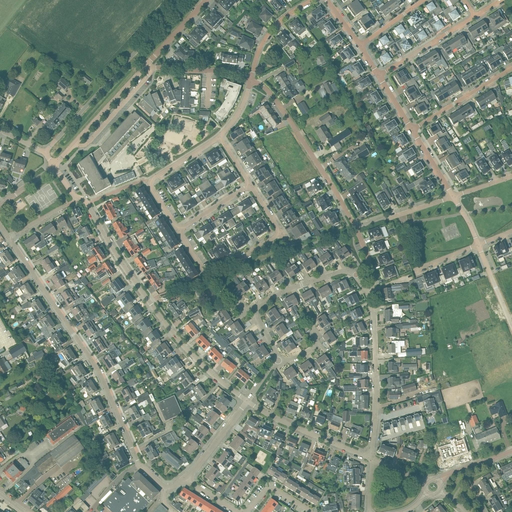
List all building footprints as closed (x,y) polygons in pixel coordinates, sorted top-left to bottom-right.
[(222,0),(219,4),(222,8),(219,11),(225,17),(228,13),(227,12),(231,7),(222,0)] [(283,8),(278,1),(279,0),(272,0),(274,1),(270,4),(278,13),(280,11),(281,11),(283,9),(283,8)] [(362,0),(361,0),(352,0),(352,1),(353,3),(347,8),(347,7),(347,8),(351,13),(360,6),(358,3),(362,0)] [(393,0),(392,0),(389,3),(394,10),(399,7),(393,0)] [(425,7),(430,14),(433,11),(436,16),(439,14),(443,12),(442,12),(435,0),(436,3),(434,5),(432,2),(425,7)] [(390,13),(394,10),(389,3),(384,6),(390,13)] [(265,22),(266,23),(272,17),(267,12),(269,10),(264,5),(262,8),(264,10),(262,12),(263,13),(259,17),(263,20),(263,21),(264,22),(265,22)] [(362,9),(360,6),(351,13),(354,18),(355,18),(354,17),(360,13),(362,15),(368,12),(364,7),(362,9)] [(385,17),(390,13),(384,6),(380,9),(378,7),(375,9),(380,16),(383,14),(385,17)] [(452,12),(449,7),(442,12),(443,12),(443,13),(450,23),(449,20),(451,19),(453,21),(460,17),(460,16),(462,14),(459,9),(456,11),(455,10),(452,12)] [(317,21),(325,16),(320,8),(311,14),(314,18),(310,21),(314,28),(319,24),(317,21)] [(208,15),(208,16),(219,26),(224,22),(222,20),(225,17),(219,11),(216,14),(213,12),(209,16),(208,15)] [(416,13),(409,18),(410,19),(414,25),(417,29),(420,27),(421,26),(424,24),(427,22),(424,19),(423,16),(419,11),(419,12),(420,14),(418,15),(416,13)] [(358,22),(361,27),(370,21),(373,19),(371,16),(368,12),(362,15),(364,18),(363,19),(358,22)] [(493,14),(501,27),(509,22),(505,16),(502,18),(499,12),(496,13),(496,12),(493,14)] [(501,27),(493,14),(490,16),(490,17),(488,18),(492,24),(489,26),(493,32),(501,27)] [(208,16),(204,20),(208,23),(204,27),(210,32),(214,29),(215,31),(219,26),(208,16)] [(433,18),(427,22),(429,25),(434,34),(433,31),(435,29),(437,32),(444,27),(443,26),(439,20),(436,16),(433,18)] [(257,21),(251,17),(247,23),(251,25),(249,27),(248,31),(253,34),(253,35),(258,37),(259,34),(258,34),(261,29),(254,25),(256,21),(257,21)] [(289,24),(289,25),(289,26),(294,32),(295,31),(299,36),(305,31),(304,31),(307,29),(303,25),(301,27),(298,23),(296,20),(291,24),(290,24),(289,24)] [(325,28),(330,35),(335,31),(331,25),(329,21),(326,24),(325,26),(323,23),(318,26),(321,31),(325,28)] [(373,24),(370,21),(361,27),(365,32),(371,28),(372,30),(380,24),(377,21),(373,24)] [(478,25),(484,35),(484,34),(484,33),(486,32),(488,35),(493,32),(489,26),(487,28),(482,21),(480,22),(480,23),(478,25)] [(401,24),(394,29),(394,30),(399,36),(402,34),(404,37),(408,35),(411,33),(404,23),(405,25),(403,27),(401,24)] [(484,35),(478,25),(473,28),(479,38),(484,35)] [(417,29),(411,33),(412,36),(418,44),(416,41),(419,39),(421,42),(428,37),(427,37),(430,35),(430,34),(427,30),(424,31),(423,30),(421,26),(420,27),(417,29)] [(198,28),(194,32),(202,39),(204,41),(208,36),(207,36),(210,32),(204,27),(201,30),(198,28)] [(479,38),(473,28),(471,29),(470,28),(468,30),(472,37),(469,38),(473,44),(476,43),(474,40),(478,37),(479,38)] [(239,38),(241,33),(231,29),(229,33),(239,38)] [(193,39),(190,43),(196,49),(200,44),(198,43),(202,39),(194,32),(194,31),(190,36),(193,39)] [(294,46),(296,49),(301,46),(294,37),(295,39),(293,41),(288,35),(287,36),(283,32),(282,33),(281,32),(277,35),(278,35),(279,36),(277,37),(281,41),(280,42),(285,47),(287,45),(290,48),(292,46),(293,47),(294,46)] [(334,47),(343,41),(341,38),(339,34),(336,37),(335,38),(332,35),(326,40),(328,43),(330,42),(334,47)] [(385,35),(378,40),(379,41),(383,47),(386,45),(388,48),(395,44),(395,43),(388,34),(390,36),(387,38),(385,35)] [(459,36),(456,38),(462,48),(466,46),(467,49),(472,46),(468,40),(465,41),(461,34),(458,36),(459,36)] [(252,45),(253,42),(243,37),(239,46),(240,46),(240,47),(243,48),(250,51),(251,50),(252,49),(252,48),(252,47),(252,46),(252,45)] [(401,39),(395,43),(395,44),(396,46),(400,51),(403,49),(404,52),(412,47),(411,47),(411,46),(407,40),(407,41),(404,37),(401,39)] [(456,38),(451,41),(456,49),(458,51),(462,48),(456,38)] [(451,41),(446,44),(451,52),(451,51),(456,49),(451,41)] [(444,45),(441,46),(443,49),(446,54),(443,55),(447,61),(447,60),(449,59),(448,57),(453,54),(451,51),(451,52),(446,44),(444,45)] [(186,52),(180,46),(173,54),(178,58),(179,57),(182,59),(182,61),(193,62),(194,52),(186,52)] [(502,46),(497,49),(503,58),(505,56),(508,61),(511,58),(511,54),(508,48),(504,50),(502,46)] [(342,49),(337,52),(339,55),(342,53),(343,52),(349,61),(354,57),(350,51),(348,48),(345,50),(344,52),(342,49)] [(495,56),(492,58),(497,67),(503,64),(500,59),(503,58),(497,49),(493,52),(495,56)] [(392,60),(391,59),(387,53),(386,53),(384,50),(379,54),(381,57),(380,57),(384,64),(392,60)] [(432,53),(430,54),(436,64),(437,66),(441,63),(442,64),(444,69),(448,67),(444,60),(441,62),(440,60),(437,56),(434,50),(432,52),(432,53)] [(228,54),(221,54),(220,59),(222,60),(222,63),(236,65),(237,62),(242,62),(243,56),(233,55),(233,57),(228,56),(228,54)] [(430,54),(425,57),(429,65),(431,68),(431,67),(436,64),(430,54)] [(425,57),(420,60),(424,68),(429,65),(425,57)] [(485,58),(482,60),(486,68),(489,66),(492,71),(497,67),(492,58),(486,61),(485,58)] [(282,64),(285,69),(295,63),(293,59),(282,64)] [(417,61),(414,63),(418,68),(415,70),(416,70),(419,76),(424,73),(426,71),(425,69),(424,68),(420,60),(418,62),(417,61)] [(480,64),(475,66),(477,69),(481,77),(486,74),(485,71),(487,69),(486,68),(482,60),(479,62),(480,64)] [(358,76),(364,72),(360,66),(361,66),(358,63),(355,65),(356,65),(354,66),(352,63),(335,74),(337,73),(342,75),(343,75),(343,74),(343,73),(344,73),(345,72),(346,72),(346,71),(347,71),(348,71),(349,72),(350,72),(350,73),(351,73),(351,74),(351,73),(355,71),(358,76)] [(475,66),(470,70),(472,72),(476,80),(481,77),(477,69),(475,66)] [(470,70),(465,73),(467,75),(471,83),(476,80),(472,72),(470,70)] [(403,71),(394,77),(397,82),(406,76),(403,71)] [(275,79),(282,90),(291,84),(283,73),(275,79)] [(459,74),(456,76),(461,83),(464,82),(466,86),(471,83),(467,75),(465,73),(460,76),(459,74)] [(406,76),(397,82),(400,87),(405,84),(406,83),(408,86),(415,82),(413,78),(412,79),(409,74),(406,76)] [(92,81),(88,78),(84,75),(81,78),(89,85),(92,81)] [(371,84),(369,81),(370,81),(368,77),(364,79),(365,80),(363,81),(361,78),(353,83),(355,87),(359,85),(362,89),(368,86),(370,90),(373,88),(371,84)] [(453,80),(448,83),(450,86),(454,94),(459,90),(457,86),(459,85),(455,77),(452,78),(453,80)] [(61,79),(57,84),(65,92),(70,86),(61,79)] [(178,91),(177,91),(177,90),(176,90),(175,90),(174,91),(172,91),(168,82),(163,85),(166,92),(162,93),(164,99),(168,97),(171,105),(177,103),(176,102),(180,102),(180,108),(190,109),(190,105),(194,105),(194,99),(190,99),(190,95),(189,95),(189,93),(190,93),(191,89),(194,90),(195,84),(191,84),(191,80),(179,79),(178,91)] [(222,122),(228,114),(228,115),(232,108),(232,109),(236,101),(239,95),(239,94),(241,87),(235,85),(229,83),(230,82),(223,79),(220,86),(224,88),(224,89),(228,91),(225,97),(227,98),(225,98),(225,99),(226,100),(224,103),(220,108),(219,110),(218,110),(215,115),(217,116),(216,117),(222,122)] [(289,101),(293,98),(298,95),(294,89),(296,88),(297,89),(303,85),(302,83),(300,81),(299,82),(298,80),(297,81),(295,82),(291,85),(291,84),(282,90),(289,101)] [(16,82),(9,94),(15,98),(22,85),(16,82)] [(408,90),(404,93),(407,98),(416,92),(415,90),(419,87),(415,82),(408,86),(410,89),(408,90)] [(330,86),(326,88),(331,97),(329,98),(330,98),(339,93),(334,84),(330,85),(330,84),(330,83),(329,83),(329,85),(330,85),(330,86)] [(450,86),(444,89),(449,97),(454,94),(450,86)] [(432,91),(429,92),(434,100),(437,98),(439,103),(444,100),(439,92),(440,92),(438,89),(433,92),(432,91)] [(440,92),(439,92),(444,100),(449,97),(444,89),(440,92)] [(59,91),(55,96),(61,101),(65,97),(59,91)] [(367,100),(371,97),(376,105),(382,101),(378,95),(378,94),(376,91),(373,93),(373,94),(371,95),(370,92),(365,95),(365,96),(366,98),(367,100)] [(416,92),(407,98),(410,103),(415,100),(416,99),(418,102),(425,98),(423,95),(422,95),(419,91),(416,92)] [(486,95),(490,103),(496,99),(491,92),(486,95)] [(495,93),(499,100),(501,105),(503,105),(500,92),(495,93)] [(162,106),(157,93),(149,97),(149,98),(146,101),(145,99),(139,106),(149,116),(150,115),(149,115),(153,110),(154,111),(154,110),(153,109),(155,107),(156,109),(156,108),(162,106),(162,107),(162,106)] [(481,98),(485,106),(490,103),(486,95),(481,98)] [(420,105),(414,109),(418,116),(422,113),(423,115),(431,110),(428,112),(425,106),(429,104),(425,98),(418,102),(420,105)] [(485,106),(481,98),(475,101),(480,109),(485,106)] [(266,119),(273,113),(266,104),(262,107),(259,103),(250,113),(252,114),(259,109),(266,119)] [(63,104),(53,115),(61,122),(71,110),(63,104)] [(477,114),(473,106),(470,108),(468,105),(463,108),(468,116),(470,119),(477,114)] [(379,106),(372,110),(374,114),(376,112),(379,118),(389,112),(387,110),(387,109),(385,106),(382,108),(381,109),(379,106)] [(300,111),(303,116),(308,113),(305,107),(300,111)] [(468,116),(463,108),(459,111),(463,119),(468,116)] [(463,119),(459,111),(453,115),(458,122),(463,119)] [(77,166),(83,176),(85,175),(95,194),(96,195),(111,186),(107,179),(103,181),(96,169),(106,158),(109,164),(129,143),(151,126),(141,117),(140,118),(134,113),(132,115),(131,114),(132,114),(131,114),(102,146),(103,146),(101,148),(100,148),(77,166)] [(273,129),(280,123),(273,113),(266,119),(265,119),(268,123),(269,123),(273,129)] [(323,125),(331,119),(328,114),(319,120),(323,125)] [(50,134),(61,122),(53,115),(43,127),(50,134)] [(458,122),(453,115),(448,118),(453,125),(458,122)] [(388,120),(381,124),(383,128),(385,127),(388,132),(397,127),(395,124),(396,123),(394,120),(391,122),(391,123),(390,123),(388,120)] [(442,128),(439,124),(438,122),(430,126),(431,128),(427,131),(431,138),(437,134),(439,137),(446,132),(443,128),(442,128)] [(233,134),(230,136),(232,138),(233,140),(234,140),(236,139),(237,141),(246,136),(244,133),(242,129),(240,130),(238,126),(232,132),(233,134)] [(324,127),(316,132),(317,132),(321,138),(320,138),(323,143),(327,140),(328,141),(328,142),(331,147),(351,134),(348,129),(342,133),(344,136),(340,139),(338,136),(331,140),(330,138),(331,138),(324,127)] [(435,144),(438,149),(448,143),(446,140),(450,138),(446,132),(439,137),(441,140),(435,144)] [(398,137),(396,135),(391,138),(395,144),(399,141),(402,147),(408,144),(404,137),(402,134),(399,136),(398,137)] [(237,145),(237,146),(238,148),(240,150),(249,144),(251,142),(249,138),(248,138),(246,136),(237,141),(239,144),(237,145)] [(501,142),(506,150),(509,148),(504,140),(501,142)] [(495,150),(490,142),(487,145),(491,152),(495,150)] [(449,153),(455,150),(452,144),(449,146),(448,143),(438,149),(441,154),(448,150),(449,153)] [(249,144),(240,150),(241,153),(242,155),(243,154),(246,153),(250,150),(252,152),(255,150),(253,147),(252,148),(249,144)] [(359,160),(369,154),(364,146),(354,152),(355,153),(350,156),(354,162),(358,159),(359,160)] [(405,149),(396,154),(398,158),(399,157),(402,155),(406,161),(407,160),(409,163),(416,158),(415,155),(413,152),(414,152),(411,149),(408,150),(409,151),(407,152),(405,149)] [(213,150),(210,153),(218,164),(226,159),(222,154),(219,156),(216,150),(214,151),(213,150)] [(246,159),(246,160),(247,162),(249,164),(258,158),(260,157),(258,152),(257,153),(255,150),(252,152),(253,155),(246,159)] [(448,165),(457,159),(456,156),(458,155),(455,150),(449,153),(451,156),(445,160),(448,165)] [(511,165),(511,163),(511,164),(511,163),(511,158),(511,157),(511,156),(510,156),(508,152),(502,155),(501,154),(499,156),(499,155),(498,156),(504,165),(504,164),(506,163),(508,166),(509,166),(509,167),(511,165)] [(209,162),(206,164),(210,170),(218,164),(210,153),(207,155),(207,156),(206,157),(209,162)] [(0,166),(7,169),(9,164),(11,165),(13,160),(10,159),(11,157),(1,154),(0,158),(0,165),(0,166)] [(498,160),(494,154),(485,159),(491,168),(493,166),(496,170),(497,171),(500,169),(499,168),(502,167),(499,162),(498,160)] [(334,163),(341,172),(348,182),(358,174),(353,168),(352,168),(342,156),(334,163)] [(258,158),(249,164),(250,167),(251,169),(252,168),(254,167),(256,170),(264,164),(262,162),(263,161),(260,157),(258,158)] [(474,165),(479,174),(479,173),(482,172),(483,174),(484,175),(487,173),(487,172),(489,171),(486,167),(487,166),(485,164),(481,158),(475,162),(476,163),(474,165)] [(16,160),(13,168),(13,171),(19,173),(20,169),(23,170),(26,160),(23,159),(22,162),(16,160)] [(457,159),(448,165),(451,170),(458,166),(460,170),(467,165),(466,165),(465,166),(462,161),(459,162),(457,159)] [(203,166),(200,168),(196,163),(195,164),(194,163),(191,165),(197,175),(198,177),(207,171),(205,168),(204,169),(203,166)] [(415,175),(415,174),(417,177),(423,174),(421,171),(424,169),(422,166),(420,163),(417,165),(416,166),(414,163),(406,168),(403,170),(405,173),(411,169),(415,175)] [(255,173),(255,174),(256,176),(258,178),(267,172),(265,168),(266,167),(264,164),(256,170),(257,172),(255,173)] [(395,169),(398,173),(403,170),(406,168),(403,164),(395,169)] [(193,180),(192,178),(197,175),(191,165),(187,167),(188,168),(186,169),(190,174),(187,176),(190,182),(193,180)] [(470,171),(467,165),(460,170),(461,173),(455,176),(459,183),(461,181),(462,183),(468,180),(468,179),(467,180),(466,178),(468,177),(466,173),(470,171)] [(236,172),(231,175),(227,168),(222,171),(230,184),(231,184),(233,183),(233,182),(240,178),(236,172)] [(222,171),(217,175),(221,181),(217,184),(220,190),(227,185),(228,186),(230,184),(222,171)] [(267,172),(258,178),(259,181),(261,183),(264,181),(268,178),(270,181),(273,179),(272,176),(272,175),(269,171),(267,172)] [(112,180),(115,186),(135,178),(133,172),(112,180)] [(362,173),(356,178),(359,183),(363,181),(362,180),(365,178),(362,173)] [(175,175),(171,177),(179,189),(187,184),(183,179),(180,180),(177,175),(175,176),(175,175)] [(167,189),(171,194),(179,189),(171,177),(168,179),(168,180),(167,181),(170,187),(167,189)] [(405,194),(409,192),(400,177),(396,179),(399,184),(400,184),(400,185),(397,187),(399,189),(393,193),(399,203),(400,203),(400,204),(404,201),(406,199),(403,194),(405,193),(405,194)] [(426,184),(422,177),(413,183),(418,190),(421,189),(424,195),(427,193),(427,194),(431,191),(431,190),(434,188),(430,182),(426,184)] [(264,188),(265,190),(267,193),(276,186),(274,182),(275,181),(273,179),(270,181),(265,184),(266,186),(264,188)] [(217,184),(212,187),(208,181),(203,184),(211,196),(213,195),(220,190),(217,184)] [(323,190),(320,186),(319,186),(317,181),(311,185),(309,183),(305,185),(307,188),(306,189),(309,193),(313,190),(315,194),(322,191),(323,190)] [(359,183),(349,190),(352,196),(356,193),(357,194),(358,193),(367,188),(363,181),(359,183)] [(203,184),(198,187),(202,194),(197,197),(201,202),(208,198),(210,197),(210,196),(211,196),(203,184)] [(386,200),(388,198),(389,199),(392,197),(385,185),(381,187),(384,191),(381,192),(382,195),(377,198),(383,209),(383,208),(384,209),(388,207),(387,206),(389,205),(386,200)] [(276,186),(267,193),(268,195),(270,197),(273,195),(277,192),(279,195),(282,193),(280,190),(279,191),(276,186)] [(143,188),(136,193),(139,197),(146,193),(143,188)] [(146,193),(139,197),(141,201),(148,197),(146,193)] [(197,197),(192,200),(188,193),(183,196),(191,209),(192,208),(192,209),(194,207),(201,202),(197,197)] [(274,202),(273,202),(274,204),(276,207),(285,201),(283,196),(284,195),(282,193),(279,195),(274,198),(275,201),(274,202)] [(352,196),(350,198),(354,204),(353,204),(355,207),(364,201),(361,197),(359,198),(357,194),(356,193),(352,196)] [(178,199),(182,206),(178,209),(181,215),(189,210),(191,209),(183,196),(178,199)] [(331,203),(329,199),(327,200),(326,197),(326,196),(321,199),(320,198),(316,201),(319,207),(320,206),(322,211),(324,210),(324,211),(328,209),(332,208),(331,207),(332,206),(330,203),(331,203)] [(148,197),(141,201),(144,206),(151,201),(148,197)] [(243,203),(243,204),(250,216),(255,213),(251,206),(256,203),(252,197),(245,202),(243,203)] [(151,201),(144,206),(147,210),(154,206),(151,201)] [(285,201),(276,207),(277,209),(279,211),(281,210),(283,212),(291,207),(290,204),(288,205),(285,201)] [(355,207),(358,210),(362,216),(364,214),(366,217),(372,213),(370,210),(368,211),(365,207),(367,206),(364,201),(355,207)] [(111,202),(107,204),(102,206),(106,214),(113,210),(112,206),(113,206),(111,202)] [(246,219),(250,216),(243,204),(242,204),(240,205),(233,210),(237,215),(241,212),(246,219)] [(147,210),(145,211),(147,216),(150,214),(157,210),(154,206),(147,210)] [(283,216),(282,216),(283,218),(285,221),(294,215),(292,210),(293,210),(291,207),(283,212),(284,215),(283,216)] [(78,209),(72,212),(75,216),(69,219),(73,226),(78,223),(76,219),(82,216),(78,209)] [(134,209),(122,213),(124,217),(137,212),(134,209)] [(113,210),(106,214),(110,221),(116,217),(114,214),(115,213),(113,210)] [(157,210),(150,214),(152,219),(151,220),(153,222),(159,218),(157,216),(160,214),(157,210)] [(237,215),(233,210),(226,214),(223,215),(224,216),(223,216),(231,228),(236,225),(232,218),(237,215)] [(323,215),(326,220),(328,219),(330,222),(331,222),(333,226),(334,225),(335,227),(339,225),(338,223),(339,223),(337,219),(337,218),(334,213),(331,214),(330,211),(323,215)] [(294,215),(285,221),(286,223),(288,226),(288,225),(295,221),(297,223),(300,221),(299,218),(297,213),(294,215)] [(226,231),(231,228),(223,216),(220,217),(221,218),(214,222),(217,228),(222,225),(226,231)] [(63,218),(56,221),(58,225),(57,225),(60,232),(65,229),(66,231),(70,229),(72,228),(71,227),(69,222),(67,220),(65,221),(63,218)] [(153,222),(152,222),(153,224),(155,223),(158,228),(165,223),(162,219),(160,220),(159,218),(153,222)] [(256,225),(262,235),(266,233),(265,232),(267,231),(263,225),(266,224),(263,218),(255,223),(256,225)] [(118,221),(112,225),(117,232),(123,228),(121,224),(120,225),(118,221)] [(292,230),(291,231),(292,233),(294,235),(304,229),(306,228),(303,223),(302,224),(300,221),(297,223),(292,226),(293,229),(292,230)] [(217,228),(214,222),(206,227),(206,226),(204,228),(212,241),(217,237),(212,231),(217,228)] [(165,223),(158,228),(161,232),(168,227),(165,223)] [(60,232),(57,225),(53,228),(51,224),(45,228),(50,235),(54,233),(55,236),(60,232)] [(85,236),(86,238),(87,237),(92,235),(87,227),(84,228),(80,226),(81,226),(80,225),(75,233),(74,233),(75,233),(76,232),(78,234),(78,235),(77,235),(80,239),(85,236)] [(259,237),(262,235),(256,225),(251,228),(250,226),(247,228),(251,234),(253,232),(257,237),(258,236),(259,237)] [(123,228),(117,232),(121,239),(125,236),(127,235),(126,235),(130,233),(127,227),(124,229),(123,228)] [(168,227),(161,232),(164,236),(171,232),(168,227)] [(42,235),(40,237),(44,243),(49,240),(52,238),(50,235),(45,228),(40,232),(42,235)] [(207,244),(212,241),(204,228),(203,229),(203,228),(201,230),(194,235),(198,240),(203,237),(207,244)] [(385,238),(381,228),(374,230),(374,229),(370,231),(371,231),(368,232),(368,233),(369,237),(370,237),(371,240),(374,238),(375,241),(385,238)] [(304,229),(294,235),(295,238),(297,240),(297,239),(299,238),(302,242),(312,238),(308,232),(306,233),(304,229)] [(247,236),(243,230),(235,235),(243,247),(246,245),(246,244),(247,243),(244,238),(247,236)] [(171,232),(164,236),(166,241),(173,236),(171,232)] [(35,235),(29,239),(36,249),(39,246),(41,249),(46,246),(44,243),(40,237),(37,239),(35,235)] [(240,249),(243,247),(235,235),(228,240),(231,246),(234,244),(237,249),(239,248),(240,249)] [(173,236),(166,241),(169,245),(176,240),(173,236)] [(36,249),(29,239),(24,243),(31,255),(34,253),(32,251),(36,249)] [(129,239),(127,240),(123,243),(127,250),(134,245),(137,243),(135,239),(130,241),(129,239)] [(176,240),(169,245),(172,249),(179,245),(176,240)] [(82,250),(82,251),(84,255),(91,250),(91,248),(94,247),(93,245),(94,245),(91,241),(88,242),(86,243),(85,244),(87,248),(85,249),(82,251),(82,250)] [(386,248),(384,241),(373,245),(373,246),(372,246),(374,250),(375,249),(376,252),(379,251),(380,254),(387,252),(385,249),(386,248)] [(338,248),(345,258),(350,255),(344,247),(342,249),(337,242),(334,243),(338,248)] [(134,245),(127,250),(132,257),(136,254),(138,253),(137,252),(142,249),(139,244),(138,244),(137,243),(134,245)] [(217,249),(224,260),(227,257),(226,256),(228,255),(225,250),(228,248),(224,243),(221,245),(222,246),(217,249)] [(501,245),(499,246),(503,258),(511,254),(509,248),(506,250),(503,243),(500,244),(501,245)] [(498,260),(503,258),(499,246),(493,248),(495,252),(495,254),(496,254),(498,260)] [(93,255),(87,259),(88,261),(88,262),(102,253),(98,247),(95,249),(94,247),(91,248),(91,250),(92,251),(94,255),(93,255)] [(318,259),(321,263),(324,267),(328,264),(317,248),(315,249),(316,250),(317,252),(321,257),(318,259)] [(319,248),(317,248),(328,264),(333,261),(335,259),(332,254),(331,253),(330,251),(328,253),(326,251),(324,253),(322,250),(321,250),(320,249),(319,248)] [(338,248),(331,253),(332,254),(335,259),(336,261),(339,259),(341,261),(345,258),(338,248)] [(50,253),(48,254),(50,257),(59,252),(58,249),(55,250),(50,253)] [(185,254),(182,249),(175,254),(178,258),(185,254)] [(224,260),(217,249),(212,252),(211,251),(208,253),(212,258),(215,256),(218,262),(220,261),(220,262),(224,260)] [(3,262),(11,256),(7,251),(0,255),(0,259),(1,259),(3,262)] [(99,263),(101,261),(106,258),(102,253),(88,262),(90,264),(96,260),(96,259),(97,259),(99,263)] [(308,261),(304,256),(302,253),(301,254),(312,270),(316,267),(311,259),(308,261)] [(187,258),(185,254),(178,258),(180,262),(187,258)] [(302,265),(304,269),(307,273),(312,270),(301,254),(299,255),(301,258),(305,263),(302,265)] [(385,267),(394,263),(393,260),(391,261),(389,254),(378,258),(378,259),(377,259),(379,263),(379,262),(380,265),(384,264),(385,267)] [(14,262),(11,256),(3,262),(6,267),(14,262)] [(140,256),(138,257),(134,260),(139,267),(145,262),(143,259),(142,260),(140,256)] [(170,263),(167,259),(165,256),(160,258),(166,267),(171,265),(170,263)] [(464,259),(470,273),(469,270),(475,268),(473,263),(472,261),(470,256),(467,258),(467,259),(465,260),(464,259)] [(183,267),(190,262),(187,258),(180,262),(183,267)] [(45,260),(41,263),(44,268),(51,264),(48,259),(45,260)] [(461,276),(470,273),(464,259),(458,261),(461,268),(458,269),(461,276)] [(153,260),(145,262),(139,267),(144,274),(150,269),(155,267),(153,260)] [(58,267),(57,268),(58,271),(68,264),(67,261),(58,267)] [(44,268),(43,269),(45,272),(47,271),(48,273),(57,268),(58,267),(54,262),(51,264),(44,268)] [(98,276),(112,267),(108,262),(102,266),(95,271),(98,276)] [(193,267),(190,262),(183,267),(186,271),(193,267)] [(288,262),(286,263),(295,276),(299,272),(302,270),(298,265),(296,263),(294,265),(291,267),(288,262)] [(286,263),(284,264),(288,269),(285,271),(287,274),(287,275),(290,279),(295,276),(286,263)] [(58,271),(56,272),(58,275),(61,273),(61,272),(66,269),(69,270),(71,274),(75,272),(68,264),(58,271)] [(270,273),(265,277),(268,281),(268,282),(271,281),(273,285),(278,281),(269,269),(267,265),(265,266),(270,273)] [(453,265),(447,267),(452,280),(461,276),(458,269),(455,270),(453,265)] [(271,268),(269,269),(278,281),(283,278),(281,276),(283,274),(278,266),(275,268),(277,271),(274,272),(271,268)] [(9,273),(7,274),(11,279),(13,278),(21,272),(18,267),(14,270),(9,273)] [(109,278),(111,276),(116,273),(112,267),(98,276),(96,277),(96,278),(95,279),(97,281),(99,280),(106,275),(106,274),(107,273),(109,278)] [(196,271),(193,267),(186,271),(188,275),(196,271)] [(447,282),(446,280),(451,278),(452,280),(447,267),(441,269),(443,275),(440,276),(443,284),(447,282)] [(172,273),(169,273),(169,276),(175,275),(177,274),(173,268),(171,269),(172,273)] [(390,280),(396,277),(395,274),(394,274),(392,268),(383,271),(383,272),(382,272),(383,275),(384,275),(385,278),(389,277),(390,280)] [(198,275),(196,271),(188,275),(191,280),(198,275)] [(434,271),(428,273),(434,287),(433,285),(439,283),(440,285),(443,284),(440,276),(437,277),(434,271)] [(15,285),(21,280),(25,277),(21,272),(11,279),(15,285)] [(150,274),(146,277),(151,284),(158,279),(159,279),(159,278),(155,272),(152,273),(150,274)] [(50,280),(51,282),(53,285),(55,284),(62,280),(62,279),(65,278),(61,273),(58,275),(57,276),(51,279),(50,280)] [(417,285),(418,288),(423,286),(425,291),(434,287),(428,273),(423,276),(425,282),(417,285)] [(169,276),(167,276),(161,278),(162,278),(158,279),(151,284),(156,291),(161,287),(160,285),(162,282),(162,281),(175,278),(175,275),(169,276)] [(257,275),(254,277),(255,278),(264,291),(265,292),(267,290),(267,289),(268,288),(265,283),(268,281),(265,277),(262,279),(263,280),(261,281),(257,275)] [(234,278),(232,279),(234,282),(237,286),(234,288),(237,292),(239,295),(240,296),(244,293),(236,281),(234,278)] [(252,284),(250,286),(251,287),(252,288),(253,291),(256,289),(256,290),(259,294),(264,291),(255,278),(253,280),(257,284),(254,286),(252,284)] [(66,292),(62,295),(63,297),(62,297),(64,301),(75,294),(71,288),(78,284),(77,284),(81,281),(80,279),(76,281),(74,283),(69,287),(70,289),(68,291),(66,292)] [(236,280),(236,281),(244,293),(249,290),(248,289),(251,287),(250,286),(247,281),(244,283),(243,282),(241,284),(237,279),(236,280)] [(62,280),(55,284),(58,290),(62,287),(65,285),(64,285),(66,284),(66,283),(67,283),(66,281),(64,282),(62,280)] [(117,280),(110,285),(114,291),(116,293),(119,292),(124,288),(123,288),(124,288),(121,283),(120,284),(117,280)] [(393,299),(393,297),(391,296),(390,294),(393,293),(395,291),(395,290),(398,289),(397,286),(401,285),(402,290),(408,290),(408,286),(414,290),(418,288),(414,280),(409,282),(409,284),(400,285),(401,285),(397,285),(395,285),(389,288),(390,289),(382,290),(383,301),(387,300),(388,302),(392,301),(393,299)] [(333,283),(330,284),(332,287),(333,290),(334,291),(336,290),(337,289),(340,288),(342,292),(349,288),(345,281),(340,283),(334,286),(333,283)] [(23,294),(31,289),(28,284),(18,290),(17,291),(20,296),(23,294)] [(327,286),(322,288),(330,302),(331,301),(329,296),(332,294),(330,292),(333,290),(332,287),(330,284),(327,286)] [(322,288),(317,291),(320,295),(320,296),(322,299),(325,298),(330,307),(332,306),(330,302),(322,288)] [(23,294),(20,296),(19,297),(23,302),(26,300),(35,294),(31,289),(23,294)] [(310,291),(305,293),(313,307),(315,306),(312,301),(315,299),(310,291)] [(75,294),(64,301),(66,304),(67,303),(68,305),(72,303),(74,302),(76,305),(79,303),(84,299),(82,297),(79,299),(75,293),(75,294)] [(123,293),(115,299),(117,302),(120,300),(122,303),(130,297),(128,294),(125,296),(123,293)] [(313,307),(305,293),(301,296),(305,304),(308,303),(311,308),(313,307)] [(106,299),(101,303),(103,306),(108,302),(109,303),(110,302),(116,297),(114,294),(107,300),(106,299)] [(298,304),(296,300),(293,295),(289,298),(296,311),(298,310),(295,305),(298,304)] [(351,306),(359,302),(355,295),(345,300),(346,303),(347,303),(349,307),(351,305),(351,306)] [(122,303),(120,305),(122,309),(124,311),(132,305),(131,303),(133,301),(130,297),(122,303)] [(298,314),(296,311),(289,298),(284,301),(288,309),(291,307),(292,309),(291,310),(294,316),(298,314)] [(76,308),(72,311),(73,313),(72,314),(74,317),(82,312),(85,310),(82,305),(86,302),(84,299),(79,303),(80,305),(78,307),(76,308)] [(29,302),(21,307),(13,312),(15,315),(17,313),(22,310),(31,308),(33,310),(42,305),(38,300),(31,304),(29,302)] [(168,307),(168,308),(172,313),(184,304),(182,301),(175,306),(174,304),(172,305),(171,304),(170,304),(169,304),(168,304),(167,306),(168,307)] [(176,319),(180,316),(182,314),(180,312),(187,307),(186,306),(184,304),(172,313),(176,319)] [(13,312),(21,307),(19,305),(14,308),(8,312),(10,314),(13,312)] [(33,310),(30,312),(34,318),(35,320),(42,315),(41,313),(42,313),(45,311),(44,310),(45,309),(45,308),(44,308),(44,307),(43,306),(42,306),(42,305),(33,310)] [(132,305),(124,311),(126,314),(129,312),(131,315),(139,309),(137,306),(134,308),(132,305)] [(190,318),(198,314),(198,315),(199,315),(201,317),(202,316),(199,308),(188,314),(190,318)] [(266,314),(269,318),(277,313),(282,310),(281,308),(276,311),(274,308),(266,314)] [(133,318),(131,321),(133,323),(141,317),(139,315),(142,313),(139,309),(131,315),(133,318)] [(359,310),(359,309),(348,314),(349,317),(352,316),(354,320),(358,318),(358,319),(359,319),(360,319),(360,318),(360,317),(362,316),(361,313),(362,312),(360,309),(359,310)] [(82,312),(74,317),(76,320),(77,319),(78,321),(79,321),(83,319),(85,317),(87,316),(89,318),(94,315),(93,313),(88,315),(85,310),(82,312)] [(209,322),(207,323),(210,326),(227,314),(224,310),(220,313),(216,315),(218,318),(214,321),(210,323),(209,322)] [(386,323),(392,322),(392,318),(399,318),(398,312),(397,310),(384,310),(384,315),(386,315),(386,323)] [(277,313),(269,318),(273,323),(276,321),(277,323),(282,320),(283,319),(284,319),(282,316),(280,317),(278,315),(277,313)] [(320,317),(316,320),(319,325),(332,316),(334,314),(333,313),(331,314),(326,318),(324,315),(320,317)] [(86,324),(82,327),(86,332),(95,326),(91,320),(98,316),(97,314),(95,315),(94,315),(89,318),(91,321),(88,323),(86,324)] [(227,314),(210,326),(211,328),(216,325),(221,321),(223,324),(225,327),(232,322),(230,319),(231,319),(227,314)] [(319,325),(320,328),(321,327),(322,329),(323,329),(326,327),(328,325),(330,324),(332,323),(330,320),(333,318),(335,316),(334,314),(332,316),(319,325)] [(41,321),(38,323),(42,328),(44,327),(52,321),(51,320),(53,320),(50,315),(49,316),(44,319),(41,321)] [(139,325),(141,328),(149,322),(146,319),(144,321),(142,318),(134,324),(136,327),(139,325)] [(52,321),(44,327),(46,330),(45,330),(47,332),(51,329),(55,327),(52,321)] [(274,329),(277,334),(290,325),(294,322),(293,321),(289,323),(284,327),(282,324),(274,329)] [(151,326),(149,322),(141,328),(143,331),(141,334),(143,336),(151,330),(149,328),(151,326)] [(231,330),(226,333),(228,335),(240,326),(237,322),(234,324),(233,325),(229,327),(231,330)] [(280,338),(284,336),(288,333),(286,330),(291,327),(291,328),(296,325),(294,322),(290,325),(277,334),(280,338)] [(188,325),(184,328),(188,333),(194,328),(190,323),(188,325)] [(364,325),(362,326),(361,323),(355,326),(353,323),(348,326),(350,329),(351,329),(354,335),(361,332),(362,333),(366,331),(364,325)] [(410,323),(402,324),(403,330),(412,329),(412,332),(418,331),(417,323),(410,323)] [(95,326),(86,332),(89,337),(93,335),(95,333),(94,331),(97,329),(95,326)] [(228,335),(221,339),(223,342),(234,334),(235,336),(237,335),(239,338),(245,334),(243,331),(244,330),(243,328),(242,329),(240,326),(228,335)] [(194,328),(188,333),(192,338),(196,335),(198,333),(200,331),(197,327),(195,329),(194,328)] [(299,329),(296,332),(300,339),(304,336),(299,329)] [(322,337),(325,341),(342,330),(341,330),(340,329),(337,331),(332,334),(330,331),(322,337)] [(342,330),(325,341),(328,346),(336,341),(334,338),(339,334),(344,332),(343,329),(342,330)] [(399,338),(398,329),(388,329),(388,332),(386,332),(386,337),(388,337),(388,338),(395,338),(395,339),(399,338)] [(153,333),(151,330),(143,336),(145,339),(147,337),(150,340),(158,334),(155,331),(153,333)] [(53,336),(48,339),(52,344),(54,343),(62,337),(59,332),(55,335),(53,336)] [(214,332),(212,334),(214,336),(215,337),(216,338),(214,340),(216,342),(220,338),(218,337),(217,335),(214,332)] [(150,346),(152,348),(154,346),(160,342),(158,340),(160,338),(158,334),(150,340),(152,343),(150,346)] [(240,343),(236,346),(238,349),(253,338),(250,334),(246,336),(245,334),(239,338),(240,340),(238,342),(240,343)] [(199,338),(196,342),(200,346),(206,341),(201,336),(199,338)] [(285,349),(296,342),(295,342),(293,338),(293,337),(293,338),(292,336),(286,340),(287,341),(282,345),(282,346),(283,348),(284,347),(285,349)] [(56,345),(54,347),(56,349),(58,348),(62,345),(66,343),(62,337),(54,343),(56,345)] [(106,342),(103,337),(99,340),(99,339),(92,343),(96,348),(106,342)] [(206,341),(200,346),(205,351),(208,347),(210,345),(208,343),(211,340),(210,339),(209,338),(206,341)] [(220,338),(216,342),(219,345),(221,343),(222,344),(225,347),(226,345),(224,342),(223,342),(221,339),(220,338)] [(253,338),(238,349),(239,350),(246,345),(248,348),(250,351),(253,349),(251,346),(252,346),(256,343),(253,338)] [(357,339),(356,339),(356,341),(356,346),(359,346),(359,347),(360,347),(362,347),(367,347),(367,338),(362,338),(360,338),(360,339),(357,339)] [(294,345),(299,342),(301,341),(300,339),(296,342),(285,349),(288,354),(296,348),(294,345)] [(109,346),(106,342),(96,348),(99,353),(106,349),(107,348),(109,346)] [(156,350),(160,355),(168,348),(170,347),(166,342),(164,343),(160,346),(158,344),(154,347),(154,346),(152,348),(148,351),(150,354),(155,351),(155,350),(156,350)] [(22,344),(9,352),(13,358),(26,351),(22,344)] [(394,345),(388,346),(388,354),(393,353),(395,353),(394,350),(398,350),(398,346),(394,346),(394,345)] [(262,346),(258,349),(255,351),(257,354),(252,357),(253,359),(266,350),(262,346)] [(61,353),(65,359),(73,353),(69,348),(61,353)] [(159,362),(161,365),(167,360),(165,358),(172,353),(171,353),(173,352),(170,349),(169,350),(168,348),(160,355),(161,357),(163,356),(164,358),(159,362)] [(421,348),(406,350),(406,356),(422,355),(421,348)] [(212,351),(208,354),(213,359),(218,353),(216,351),(214,349),(212,351)] [(45,355),(42,350),(38,353),(37,352),(35,351),(32,353),(36,360),(45,355)] [(218,353),(213,359),(217,363),(220,359),(222,358),(222,357),(220,355),(222,353),(223,353),(221,350),(220,351),(218,353)] [(266,350),(253,359),(254,361),(259,357),(261,360),(269,355),(266,350)] [(107,356),(103,359),(106,364),(112,360),(116,358),(118,356),(114,351),(111,353),(110,354),(109,355),(107,356)] [(355,357),(355,362),(361,362),(361,360),(367,360),(367,352),(361,352),(349,352),(349,356),(350,356),(350,357),(355,357)] [(76,359),(73,353),(65,359),(60,362),(65,367),(68,364),(76,359)] [(331,362),(330,363),(325,355),(320,358),(333,377),(335,379),(335,375),(330,368),(333,366),(331,362)] [(167,364),(170,369),(179,363),(177,361),(179,360),(176,357),(175,358),(168,363),(167,360),(161,365),(159,366),(161,369),(167,364)] [(106,364),(105,365),(107,368),(108,368),(110,369),(114,367),(116,365),(117,364),(119,365),(120,367),(128,361),(127,359),(127,358),(122,362),(121,361),(119,362),(116,358),(112,360),(106,364)] [(320,358),(316,361),(316,362),(320,368),(321,369),(322,371),(325,369),(329,374),(328,375),(330,377),(331,379),(333,377),(320,358)] [(116,373),(112,376),(115,381),(122,377),(126,375),(123,371),(129,368),(128,367),(135,363),(132,359),(129,361),(128,361),(120,367),(122,369),(122,370),(119,372),(118,372),(116,373)] [(226,360),(224,362),(221,366),(226,370),(230,364),(226,360)] [(179,363),(170,369),(171,370),(174,373),(176,372),(178,375),(184,370),(184,369),(184,370),(183,368),(184,366),(181,361),(179,363)] [(308,361),(304,364),(312,377),(313,378),(315,377),(313,375),(311,371),(314,369),(311,365),(308,361)] [(392,373),(397,373),(397,367),(400,367),(400,363),(395,363),(389,363),(389,371),(392,371),(392,373)] [(80,364),(76,367),(72,370),(75,375),(83,370),(80,364)] [(230,364),(226,370),(231,373),(235,368),(230,364)] [(304,364),(299,367),(302,372),(304,375),(307,373),(311,378),(312,377),(304,364)] [(256,375),(258,372),(251,366),(250,368),(252,370),(252,371),(256,375)] [(292,367),(287,370),(299,388),(302,388),(309,387),(305,381),(300,384),(298,381),(297,382),(294,377),(297,375),(294,371),(292,367)] [(71,378),(76,382),(77,384),(83,381),(82,379),(89,374),(86,369),(84,371),(83,370),(75,375),(71,378)] [(278,379),(278,381),(277,389),(281,390),(282,381),(282,379),(276,369),(274,372),(278,379)] [(238,372),(235,376),(240,380),(245,374),(246,372),(243,370),(242,372),(240,370),(238,372)] [(287,370),(282,374),(285,378),(288,381),(291,379),(294,384),(291,385),(294,389),(296,389),(297,389),(299,388),(287,370)] [(186,372),(183,374),(180,376),(182,379),(179,381),(181,383),(184,381),(190,377),(188,375),(190,374),(188,371),(186,372)] [(245,374),(240,380),(245,384),(250,378),(249,377),(251,376),(246,372),(245,374)] [(172,383),(180,377),(178,375),(172,379),(170,381),(172,383)] [(122,377),(115,381),(118,387),(122,384),(125,383),(122,377)] [(184,381),(181,383),(184,388),(186,386),(188,389),(192,386),(191,384),(193,382),(194,381),(192,378),(191,379),(190,377),(184,381)] [(389,378),(389,382),(387,382),(388,388),(395,388),(395,386),(399,385),(399,379),(395,379),(395,378),(389,378)] [(84,388),(81,390),(83,393),(86,391),(94,386),(91,380),(86,383),(82,386),(84,388)] [(357,381),(357,384),(357,388),(349,388),(349,387),(343,387),(343,392),(360,392),(360,389),(368,388),(368,380),(361,380),(357,381)] [(405,386),(401,387),(403,395),(416,391),(414,383),(405,386)] [(178,397),(178,398),(180,400),(184,397),(191,392),(192,394),(193,395),(194,396),(203,390),(199,385),(194,388),(192,386),(188,389),(183,394),(182,394),(178,397)] [(94,386),(86,391),(89,396),(97,391),(94,386)] [(297,389),(295,394),(304,398),(306,395),(309,387),(302,388),(299,388),(297,389)] [(121,392),(124,398),(134,392),(131,388),(130,389),(129,388),(128,388),(121,392)] [(272,406),(275,402),(275,401),(277,398),(277,395),(275,394),(277,392),(273,389),(268,397),(266,395),(265,395),(264,396),(263,398),(263,399),(265,401),(264,401),(272,406)] [(194,396),(191,399),(189,400),(191,403),(196,399),(198,401),(207,395),(203,390),(194,396)] [(388,391),(388,399),(389,399),(389,400),(394,400),(397,400),(397,398),(400,398),(400,396),(400,390),(398,390),(397,390),(392,390),(392,391),(388,391)] [(442,402),(441,398),(439,391),(422,396),(423,399),(428,398),(429,400),(423,402),(424,402),(424,403),(425,406),(426,410),(427,414),(432,413),(432,414),(435,413),(435,412),(437,411),(434,403),(435,403),(434,399),(436,398),(437,399),(438,403),(442,402)] [(136,398),(138,401),(143,398),(142,395),(137,398),(134,392),(124,398),(127,403),(136,398)] [(9,393),(2,397),(4,402),(12,398),(9,393)] [(355,393),(355,402),(356,403),(367,403),(367,396),(362,396),(361,396),(361,393),(355,393)] [(204,402),(212,408),(214,406),(212,404),(212,403),(210,401),(214,396),(211,394),(204,402)] [(218,401),(220,403),(226,408),(230,403),(226,400),(228,398),(223,394),(218,401)] [(139,404),(144,402),(150,398),(148,395),(143,398),(138,401),(139,404)] [(163,418),(165,422),(169,420),(172,419),(173,418),(174,418),(183,414),(174,395),(161,401),(161,402),(160,402),(159,402),(159,403),(158,403),(156,403),(163,417),(164,418),(163,418)] [(301,415),(300,418),(304,419),(304,418),(308,420),(309,419),(310,415),(311,413),(308,411),(309,408),(306,407),(309,401),(308,400),(310,397),(306,395),(304,398),(301,406),(301,407),(303,407),(302,410),(300,415),(301,415)] [(90,404),(93,409),(101,405),(100,403),(101,403),(100,400),(99,400),(98,399),(90,404)] [(201,405),(202,404),(200,402),(193,406),(196,410),(201,405)] [(205,408),(205,407),(210,411),(212,408),(204,402),(202,404),(201,405),(205,408)] [(289,406),(286,411),(295,415),(299,405),(298,405),(291,402),(289,406)] [(355,403),(355,405),(358,405),(358,409),(355,409),(355,413),(362,413),(362,409),(362,410),(367,410),(367,403),(356,403),(355,402),(355,403)] [(489,409),(491,415),(498,413),(500,418),(507,415),(502,402),(495,405),(495,406),(489,409)] [(220,403),(216,408),(222,413),(223,411),(225,412),(227,409),(226,408),(220,403)] [(93,409),(91,410),(93,413),(94,412),(96,415),(104,410),(101,405),(93,409)] [(190,414),(195,408),(193,406),(186,410),(190,414)] [(135,407),(132,408),(127,410),(130,416),(141,410),(140,410),(137,412),(135,407)] [(141,410),(130,416),(134,421),(141,418),(140,417),(142,416),(144,419),(149,416),(148,413),(143,416),(141,410)] [(209,417),(215,422),(219,417),(213,412),(209,417)] [(140,433),(150,427),(148,423),(148,422),(147,421),(151,419),(150,418),(155,415),(154,413),(149,416),(144,419),(146,422),(137,427),(140,433)] [(319,413),(315,422),(323,425),(326,416),(319,413)] [(413,416),(415,423),(418,422),(420,426),(416,427),(417,431),(425,429),(421,414),(417,415),(416,415),(416,414),(414,415),(414,416),(413,416)] [(74,430),(80,426),(71,415),(45,434),(48,439),(49,441),(50,441),(53,446),(72,432),(74,431),(74,430)] [(99,420),(102,426),(110,421),(107,415),(99,420)] [(215,422),(209,417),(207,415),(203,420),(211,427),(215,422)] [(472,427),(480,424),(476,415),(468,418),(472,427)] [(194,416),(192,419),(199,425),(201,422),(200,421),(196,418),(194,416)] [(406,418),(407,425),(411,424),(412,429),(409,430),(410,433),(417,431),(416,427),(415,423),(413,416),(410,417),(409,417),(409,416),(406,417),(406,418)] [(252,430),(258,434),(260,429),(257,427),(260,422),(254,418),(253,420),(250,418),(246,424),(244,428),(247,430),(249,426),(253,428),(252,430)] [(398,420),(400,427),(404,426),(405,431),(402,432),(403,435),(410,433),(409,430),(407,425),(406,418),(402,419),(401,419),(401,418),(399,419),(399,420),(398,420)] [(333,419),(329,428),(337,431),(339,425),(341,422),(333,419)] [(396,428),(398,433),(394,434),(395,438),(403,435),(402,432),(400,427),(398,420),(395,421),(394,421),(391,421),(392,422),(391,422),(393,429),(396,428)] [(113,427),(110,421),(102,426),(99,427),(102,432),(105,431),(113,427)] [(395,438),(394,434),(393,429),(391,422),(387,423),(386,423),(384,424),(384,423),(384,424),(384,423),(383,423),(383,427),(382,432),(389,430),(391,435),(387,436),(388,440),(395,438)] [(208,431),(204,428),(202,426),(198,431),(205,436),(208,433),(207,432),(208,431)] [(258,434),(257,436),(263,438),(265,435),(268,436),(269,434),(271,430),(271,429),(264,426),(262,429),(260,428),(260,429),(258,434)] [(348,435),(356,439),(358,435),(359,436),(362,428),(357,426),(357,427),(355,426),(353,430),(350,429),(350,431),(348,435)] [(153,431),(150,427),(140,433),(143,438),(151,434),(150,433),(153,431)] [(153,436),(164,430),(163,427),(152,433),(153,436)] [(185,427),(183,430),(185,432),(190,436),(193,434),(186,428),(185,427)] [(496,429),(496,427),(487,431),(491,441),(500,437),(499,436),(503,434),(500,427),(496,429)] [(245,438),(247,439),(252,443),(254,444),(255,441),(251,438),(247,435),(248,434),(242,430),(240,433),(246,437),(245,438)] [(170,433),(175,442),(179,440),(179,439),(177,437),(174,431),(170,433)] [(205,436),(198,431),(194,436),(200,441),(202,439),(203,439),(205,436)] [(105,442),(106,441),(107,444),(118,438),(115,432),(104,438),(103,439),(105,442)] [(163,443),(164,444),(166,447),(175,442),(170,433),(164,436),(166,439),(163,441),(162,442),(163,443)] [(276,433),(273,440),(271,439),(269,444),(271,445),(272,444),(275,445),(276,441),(281,443),(283,436),(284,434),(280,433),(279,435),(276,433)] [(34,465),(35,466),(16,484),(20,487),(18,490),(23,494),(29,486),(30,487),(35,481),(36,481),(42,476),(42,475),(57,463),(61,468),(84,449),(74,435),(50,453),(34,465)] [(233,441),(239,446),(243,441),(237,436),(233,441)] [(188,438),(187,440),(189,442),(187,445),(193,450),(195,451),(197,447),(196,446),(197,445),(192,440),(193,439),(190,437),(189,439),(188,438)] [(118,438),(107,444),(110,449),(121,444),(118,438)] [(294,448),(294,446),(296,442),(289,439),(285,448),(288,450),(290,447),(294,448)] [(450,440),(451,445),(454,453),(456,452),(457,455),(466,452),(462,441),(456,444),(454,439),(450,440)] [(239,446),(233,441),(229,446),(235,451),(236,451),(237,452),(238,453),(239,451),(238,450),(239,450),(240,451),(241,448),(239,446)] [(185,443),(183,446),(185,448),(183,450),(186,451),(190,454),(193,450),(187,445),(185,443)] [(397,456),(397,444),(383,443),(382,445),(381,445),(379,451),(378,450),(377,453),(381,454),(384,455),(387,456),(393,458),(395,453),(397,454),(397,456)] [(403,449),(402,452),(400,456),(407,459),(412,445),(409,443),(408,447),(409,448),(408,451),(403,449)] [(297,449),(294,456),(298,458),(299,455),(301,456),(302,452),(307,454),(310,446),(305,444),(305,445),(301,444),(299,450),(297,449)] [(155,447),(153,448),(151,445),(144,449),(148,455),(155,451),(156,450),(159,447),(158,445),(155,447)] [(412,445),(407,459),(414,462),(417,454),(412,452),(413,449),(415,450),(416,446),(412,445)] [(454,453),(451,445),(440,449),(443,460),(452,457),(451,454),(454,453)] [(183,463),(180,460),(166,449),(162,454),(161,455),(160,456),(178,470),(183,463)] [(115,457),(116,460),(125,456),(122,450),(113,455),(111,456),(113,459),(115,457)] [(311,460),(314,461),(312,465),(314,466),(320,452),(315,450),(312,457),(311,460)] [(161,455),(162,454),(161,453),(157,455),(155,451),(148,455),(151,461),(158,457),(160,455),(161,455)] [(225,452),(221,457),(229,464),(233,459),(231,458),(232,458),(225,452)] [(320,452),(314,466),(317,467),(318,464),(322,466),(324,462),(323,461),(326,454),(320,452)] [(107,455),(102,458),(101,458),(98,460),(100,464),(104,462),(103,460),(108,457),(107,455)] [(128,461),(125,456),(116,460),(118,463),(114,465),(117,471),(124,467),(122,464),(127,462),(128,461)] [(221,457),(217,462),(219,464),(221,465),(223,466),(223,467),(225,469),(223,471),(228,475),(229,476),(231,474),(230,472),(226,470),(228,468),(230,464),(229,464),(221,457)] [(304,469),(304,468),(308,458),(305,457),(300,468),(302,468),(303,469),(304,469)] [(321,469),(319,474),(322,475),(325,469),(334,473),(335,474),(336,473),(337,470),(338,468),(337,468),(337,467),(338,465),(340,460),(334,457),(332,461),(331,461),(329,465),(325,463),(322,469),(321,469)] [(20,463),(26,469),(29,466),(27,464),(28,463),(24,459),(23,460),(22,458),(19,460),(21,462),(20,463)] [(346,472),(346,476),(344,476),(344,483),(347,483),(347,488),(352,487),(352,485),(360,485),(360,475),(360,472),(362,472),(363,472),(363,467),(362,466),(359,465),(359,464),(353,461),(352,462),(350,461),(348,464),(343,464),(343,469),(343,472),(346,472)] [(10,465),(6,468),(2,472),(13,483),(20,476),(20,475),(22,472),(13,463),(10,465)] [(509,477),(511,475),(511,473),(508,465),(502,469),(504,474),(502,476),(505,481),(509,479),(509,477)] [(272,476),(277,470),(271,466),(267,473),(272,476)] [(219,472),(213,467),(209,472),(215,477),(217,479),(220,476),(219,475),(220,473),(219,472)] [(260,472),(254,468),(250,473),(256,477),(260,472)] [(277,470),(272,476),(278,480),(282,473),(277,470)] [(213,480),(215,477),(209,472),(205,477),(209,481),(207,483),(212,487),(216,482),(213,480)] [(303,472),(301,475),(304,477),(308,480),(310,475),(303,472)] [(71,473),(55,485),(60,491),(75,479),(71,473)] [(250,473),(246,478),(253,482),(256,477),(250,473)] [(282,473),(278,480),(283,483),(287,476),(282,473)] [(128,478),(103,504),(111,511),(141,511),(158,494),(137,474),(130,480),(128,478)] [(483,489),(492,484),(490,480),(492,478),(490,474),(483,478),(484,480),(479,483),(483,489)] [(246,478),(243,483),(249,487),(253,482),(246,478)] [(288,479),(286,482),(284,486),(289,489),(293,482),(288,479)] [(293,482),(289,489),(295,492),(299,486),(293,482)] [(495,482),(492,484),(483,489),(486,496),(492,493),(493,495),(500,491),(497,487),(495,482)] [(249,487),(243,483),(239,488),(245,492),(249,487)] [(218,492),(221,494),(226,486),(224,484),(218,492)] [(39,486),(35,489),(32,493),(30,494),(32,495),(28,500),(33,505),(42,494),(40,493),(43,490),(39,486)] [(299,486),(295,492),(300,496),(304,489),(299,486)] [(239,488),(235,493),(241,497),(245,492),(239,488)] [(184,502),(186,499),(190,492),(184,489),(178,498),(184,502)] [(304,489),(300,496),(305,499),(309,492),(304,489)] [(502,495),(500,491),(493,495),(494,497),(489,500),(492,507),(502,501),(500,497),(502,495)] [(42,494),(33,505),(38,508),(43,503),(43,502),(40,500),(46,494),(44,492),(42,494)] [(195,496),(190,492),(186,499),(191,503),(195,496)] [(309,492),(305,499),(310,502),(314,495),(309,492)] [(347,492),(347,501),(352,501),(359,502),(359,500),(360,500),(360,497),(359,497),(359,496),(356,496),(353,495),(352,492),(347,492)] [(238,502),(241,497),(235,493),(231,498),(238,502)] [(314,495),(310,502),(316,505),(320,499),(314,495)] [(201,499),(195,496),(191,503),(197,506),(201,499)] [(85,511),(89,508),(83,502),(78,497),(62,511),(85,511)] [(43,506),(40,510),(42,511),(53,511),(54,510),(54,509),(53,508),(51,506),(56,500),(53,498),(48,503),(47,505),(46,505),(45,505),(44,506),(44,505),(43,506)] [(206,503),(201,499),(197,506),(202,509),(206,503)] [(267,505),(275,511),(276,511),(277,511),(281,507),(271,499),(267,505)] [(348,505),(348,509),(359,510),(359,502),(352,501),(351,505),(348,505)] [(505,505),(502,501),(492,507),(495,511),(497,511),(501,510),(502,511),(503,511),(508,509),(506,505),(505,505)] [(202,509),(205,511),(204,511),(208,511),(212,506),(206,503),(202,509)]
